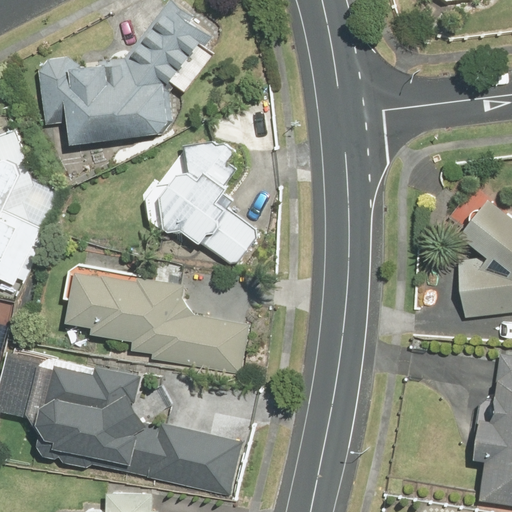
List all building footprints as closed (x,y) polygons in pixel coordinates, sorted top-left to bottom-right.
[(218,35),(178,0),(171,0),(122,56),(79,61),(78,53),(41,58),(49,121),(71,118),(74,141),(174,129),(170,89),(218,35)] [(179,220),(236,263),(262,229),(220,198),(242,169),(230,160),(238,149),(227,140),(223,144),(215,138),(187,142),(141,203),(173,227),(179,220)] [(0,272),(17,281),(45,225),(5,206),(25,164),(0,151),(0,272)] [(464,230),(495,254),(462,258),(469,314),(511,308),(511,209),(492,194),(464,230)] [(156,350),(154,356),(243,373),(253,322),(197,312),(185,295),(188,282),(79,261),(69,318),(96,323),(94,330),(137,338),(136,346),(156,350)] [(480,495),(511,500),(511,352),(504,351),(493,416),(484,415),(477,456),(486,457),(480,495)] [(144,373),(59,355),(39,450),(234,492),(245,438),(147,417),(138,401),(144,373)] [(72,511),(58,511),(57,511),(162,511),(162,509),(155,509),(156,490),(109,488),(108,507),(86,506),(85,511),(72,511)]
